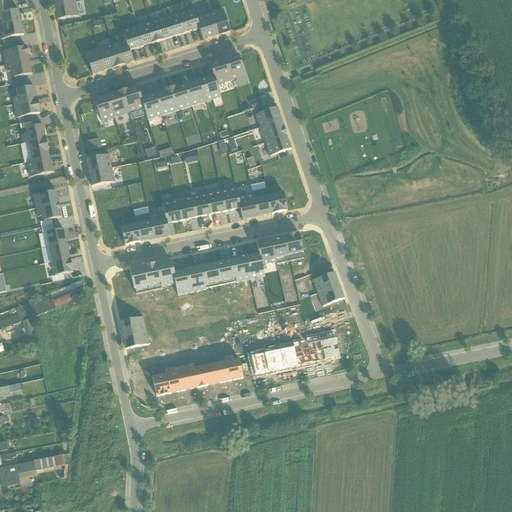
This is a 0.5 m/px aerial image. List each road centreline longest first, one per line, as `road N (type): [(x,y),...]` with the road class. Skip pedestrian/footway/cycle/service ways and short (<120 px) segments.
road 1 (residential): [(377,374),(130,428)]
road 2 (residential): [(96,264),(323,216)]
road 3 (residential): [(61,98),(262,34)]
road 4 (residential): [(262,34),(323,216)]
road 5 (residential): [(61,98),(96,264)]
road 6 (residential): [(96,264),(130,428)]
road 7 (residential): [(323,216),(377,374)]
road 8 (residential): [(511,350),(377,374)]
